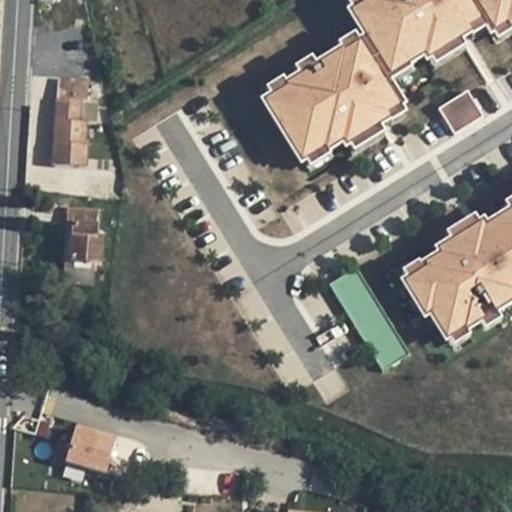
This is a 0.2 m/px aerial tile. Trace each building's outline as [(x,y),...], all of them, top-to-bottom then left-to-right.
[(287,88),(264,103),(300,162),(303,160),(323,147),(325,151),(342,141),(345,145),(347,144),(386,120),(383,115),(400,105),(381,75),(384,74),(406,59),(408,63),(425,52),(428,57),(461,36),(469,31),(466,27),(483,16),(492,30),(507,20),(511,25),(511,24),(511,0),(365,0),(365,1),(366,3),(351,12),(349,13),(366,39),(343,53),(342,52),(286,86),(287,88)] [(349,0),(345,3),(351,12),(366,3),(364,0),(349,0)] [(483,16),(466,27),(472,36),(488,25),(483,16)] [(511,27),(507,20),(492,30),(497,39),(511,30),(511,27)] [(352,34),(337,44),(343,53),(358,44),(352,34)] [(461,36),(428,57),(433,66),(467,45),(461,36)] [(406,59),(384,74),(389,83),(412,68),(406,59)] [(316,68),(311,60),(294,71),(298,79),(316,68)] [(61,68),(60,80),(87,80),(87,69),(61,68)] [(282,79),(264,89),(270,99),(287,88),(282,79)] [(57,101),(54,143),(61,144),(58,165),(89,166),(90,146),(88,145),(91,122),(83,122),(83,102),(99,103),(106,103),(102,82),(87,80),(60,80),(59,101),(57,101)] [(484,113),(468,88),(453,97),(468,123),(484,113)] [(99,103),(83,102),(83,122),(91,122),(98,122),(99,103)] [(400,105),(383,115),(386,120),(389,124),(405,114),(400,105)] [(384,133),(378,124),(347,144),(352,153),(384,133)] [(51,164),(58,165),(61,144),(54,143),(51,164)] [(325,151),(323,147),(303,160),(308,169),(329,156),(325,151)] [(74,225),(72,263),(95,265),(102,264),(104,240),(97,240),(100,211),(70,210),(67,225),(74,225)] [(406,284),(427,317),(432,313),(448,340),(466,329),(469,334),(511,306),(511,211),(485,229),(482,225),(440,251),(443,256),(427,266),(429,269),(425,272),(409,282),(406,284)] [(440,251),(477,228),(471,219),(434,242),(440,251)] [(67,225),(65,263),(72,263),(74,225),(67,225)] [(65,263),(64,284),(94,285),(95,265),(65,263)] [(358,267),(331,284),(385,370),(412,354),(358,267)] [(406,277),(409,282),(425,272),(422,267),(406,277)] [(499,315),(483,325),(488,334),(505,324),(499,315)] [(466,329),(448,340),(454,349),(472,338),(466,329)] [(230,426),(225,445),(245,451),(250,431),(230,426)] [(117,443),(77,431),(67,464),(107,475),(117,443)] [(287,444),(281,462),(295,466),(301,448),(287,444)]
